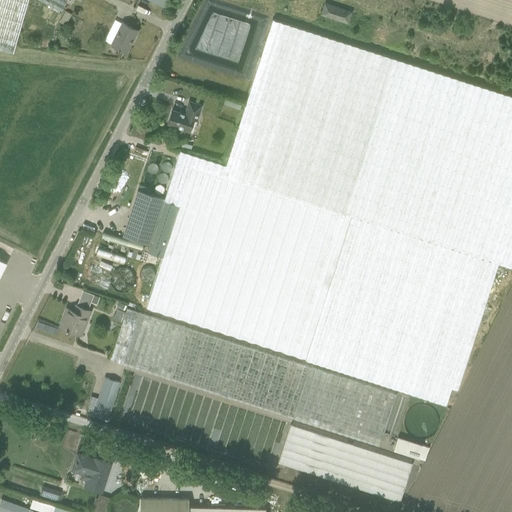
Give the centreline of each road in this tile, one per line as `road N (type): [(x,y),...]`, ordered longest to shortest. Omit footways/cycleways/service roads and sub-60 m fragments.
road 1 (unclassified): [(0,367),(189,0)]
road 2 (track): [(0,401),(355,511)]
